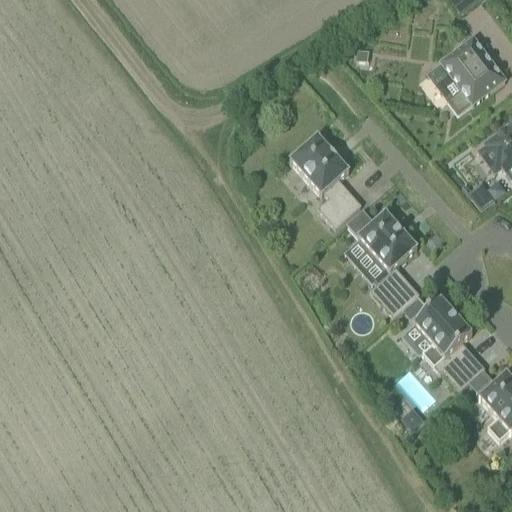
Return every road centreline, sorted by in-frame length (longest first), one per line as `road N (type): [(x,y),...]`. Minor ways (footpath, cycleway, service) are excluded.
road 1 (track): [(187,131),(421,511)]
road 2 (track): [(399,0),(187,131),(79,0)]
road 3 (residential): [(466,239),(368,130)]
